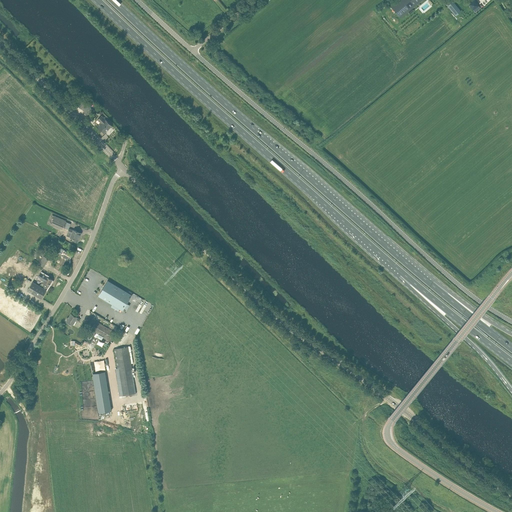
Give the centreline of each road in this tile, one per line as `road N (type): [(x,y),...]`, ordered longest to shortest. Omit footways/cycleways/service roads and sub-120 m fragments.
road 1 (tertiary): [(511,494),(279,320),(123,166)]
road 2 (trunk): [(432,283),(112,0)]
road 3 (unclassified): [(511,321),(465,291),(191,50)]
road 4 (trunk): [(96,0),(404,276)]
road 5 (tertiary): [(498,511),(406,456),(387,429),(511,273)]
road 6 (unclassified): [(0,392),(77,268),(123,166)]
road 7 (tertiary): [(123,166),(0,41)]
road 8 (trunk): [(404,276),(511,390)]
road 9 (trunk): [(404,276),(511,361)]
